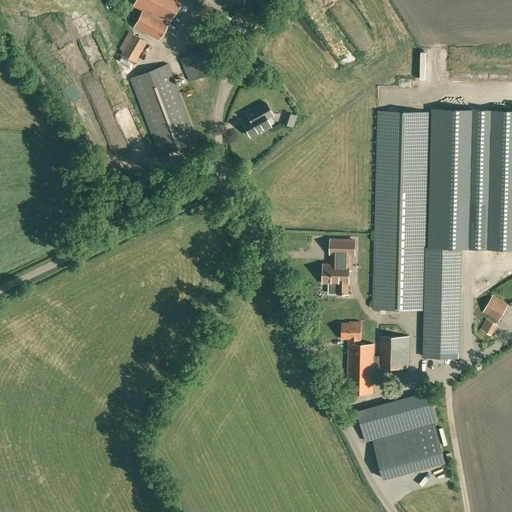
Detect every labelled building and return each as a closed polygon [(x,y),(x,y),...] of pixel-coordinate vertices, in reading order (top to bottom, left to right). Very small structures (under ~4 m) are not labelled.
[(159,39),(181,0),(135,0),(133,5),(142,10),(134,26),(159,39)] [(255,0),(235,0),(251,8),(255,0)] [(245,51),(262,21),(237,7),(231,16),(221,11),(210,31),(226,40),(245,51)] [(135,62),(147,41),(132,32),(129,38),(126,35),(119,48),(123,50),(120,54),(135,62)] [(220,68),(211,46),(181,59),(191,81),(220,68)] [(76,63),(85,79),(94,75),(85,58),(76,63)] [(198,141),(168,63),(130,78),(160,156),(198,141)] [(258,114),(242,123),(249,136),(260,130),(261,132),(270,126),(266,118),(272,115),(265,102),(255,108),(258,114)] [(511,251),(511,113),(490,113),(486,251),(511,251)] [(461,247),(427,246),(428,192),(376,190),(373,306),(372,306),(372,308),(424,309),(424,356),(459,356),(461,247)] [(236,241),(244,231),(239,227),(231,221),(223,230),(236,241)] [(348,279),(349,263),(350,263),(351,254),(354,254),(354,240),(331,239),(331,253),(332,253),(332,264),(324,264),(324,282),(339,283),(339,279),(348,279)] [(479,278),(483,285),(491,280),(494,284),(500,280),(493,270),(479,278)] [(483,312),(498,321),(508,305),(493,295),(483,312)] [(379,356),(373,356),(374,344),(360,344),(360,339),(361,339),(361,322),(354,322),(354,323),(342,323),(342,338),(349,338),(348,392),(373,393),(373,367),(408,368),(409,336),(380,335),(379,356)] [(435,422),(438,421),(429,390),(358,411),(367,441),(373,440),(435,422)] [(373,440),(384,481),(447,463),(435,422),(373,440)]
